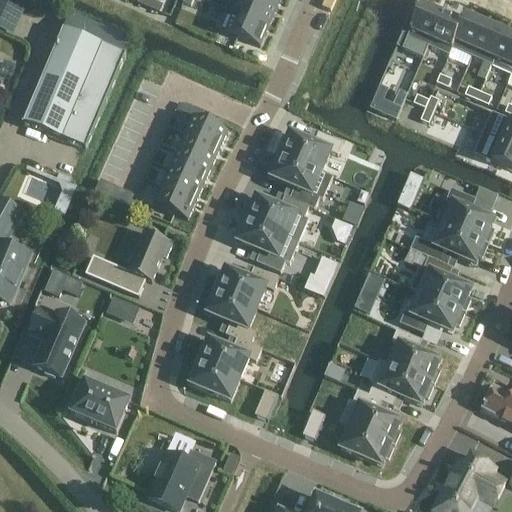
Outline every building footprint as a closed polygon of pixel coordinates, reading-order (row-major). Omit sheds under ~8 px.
[(0,0),(0,31),(15,38),(30,3),(23,0),(0,0)] [(148,10),(152,2),(147,0),(139,0),(137,5),(148,10)] [(276,12),(276,11),(251,0),(239,0),(233,15),(268,30),(273,18),(274,18),(276,12)] [(251,0),(276,11),(277,10),(280,4),(281,0),(251,0)] [(163,7),(152,2),(148,10),(159,14),(163,7)] [(407,40),(402,51),(423,60),(428,49),(442,16),(421,8),(407,40)] [(268,30),(233,15),(225,34),(260,49),(265,36),(266,37),(268,30)] [(462,25),(442,16),(428,49),(449,58),(452,51),(451,51),(462,25)] [(465,18),(462,25),(451,51),(452,51),(471,60),(486,27),(465,18)] [(70,33),(130,56),(135,42),(76,19),(70,33)] [(486,27),(471,60),(492,68),(506,35),(486,27)] [(63,32),(24,125),(86,151),(126,59),(63,32)] [(492,68),(511,77),(511,76),(511,38),(506,35),(492,68)] [(440,77),(436,85),(448,90),(451,82),(440,77)] [(468,90),(464,98),(476,103),(480,95),(468,90)] [(480,95),(476,103),(488,108),(492,100),(480,95)] [(417,98),(413,106),(425,111),(429,103),(417,98)] [(429,103),(425,111),(433,114),(438,103),(430,99),(429,103)] [(393,107),(388,119),(396,122),(401,110),(393,107)] [(425,111),(420,123),(428,126),(433,114),(425,111)] [(511,123),(491,115),(482,136),(511,148),(511,123)] [(193,118),(185,136),(220,151),(228,133),(193,118)] [(276,156),(276,157),(321,175),(330,155),(337,158),(343,146),(318,135),(313,146),(307,144),(290,136),(286,145),(283,144),(277,156),(276,156)] [(185,136),(177,154),(212,169),(220,151),(185,136)] [(511,148),(482,136),(473,157),(511,173),(511,148)] [(177,154),(169,172),(203,187),(212,169),(177,154)] [(275,172),(271,181),(294,190),(290,200),(300,204),(299,206),(309,210),(314,213),(319,201),(323,203),(333,180),(321,175),(276,157),(277,158),(271,170),(275,172)] [(169,172),(161,189),(195,205),(203,187),(169,172)] [(410,175),(396,206),(410,212),(423,180),(410,175)] [(100,182),(95,193),(104,197),(109,186),(100,182)] [(109,186),(104,197),(112,201),(117,190),(109,186)] [(161,189),(153,207),(187,223),(195,205),(161,189)] [(117,190),(112,201),(121,205),(126,194),(117,190)] [(453,207),(444,229),(487,247),(489,247),(488,246),(493,234),(490,232),(494,223),(471,214),(476,202),(451,192),(445,204),(453,207)] [(126,194),(121,205),(130,208),(135,197),(126,194)] [(135,197),(130,208),(138,212),(139,211),(143,201),(135,197)] [(243,220),(243,221),(299,245),(309,223),(304,221),(309,210),(299,206),(300,204),(290,200),(285,198),(280,210),(257,200),(253,209),(249,207),(244,220),(243,220)] [(0,204),(0,228),(14,236),(26,214),(2,201),(0,204)] [(242,236),(238,245),(261,255),(256,265),(281,276),(285,266),(285,265),(290,267),(299,245),(243,221),(242,221),(243,222),(238,234),(242,236)] [(410,253),(428,260),(447,268),(452,257),(475,267),(478,259),(481,260),(487,247),(444,229),(435,249),(415,241),(410,253)] [(86,277),(139,299),(147,282),(152,285),(163,258),(167,260),(172,248),(168,247),(169,244),(145,234),(137,254),(133,252),(128,265),(131,266),(129,273),(94,258),(86,277)] [(0,302),(9,306),(28,262),(17,257),(19,253),(3,247),(2,250),(0,249),(0,302)] [(418,273),(410,292),(421,297),(466,316),(466,315),(465,315),(471,302),(467,301),(471,292),(448,282),(453,271),(447,268),(428,260),(423,271),(419,270),(418,273)] [(212,291),(211,292),(257,311),(266,289),(273,292),(278,281),(254,271),(249,282),(225,272),(222,281),(218,279),(213,292),(212,291)] [(53,273),(44,294),(59,300),(68,279),(53,273)] [(309,278),(303,292),(321,299),(327,285),(313,279),(309,278)] [(210,307),(207,316),(231,326),(226,338),(237,342),(241,344),(250,348),(255,337),(247,333),(257,311),(211,292),(211,293),(212,293),(207,306),(210,307)] [(405,314),(399,326),(399,327),(424,337),(429,326),(452,336),(456,327),(459,329),(465,316),(465,317),(466,316),(421,297),(412,317),(405,314)] [(113,301),(108,320),(158,332),(162,313),(113,301)] [(45,375),(56,380),(57,377),(62,379),(85,327),(58,315),(57,318),(41,311),(30,337),(46,344),(35,368),(46,373),(45,375)] [(399,346),(390,368),(435,388),(435,387),(434,387),(439,374),(436,373),(440,364),(416,354),(420,343),(397,332),(392,343),(399,346)] [(195,362),(194,363),(239,382),(249,360),(256,363),(261,352),(250,348),(241,344),(237,342),(232,353),(208,343),(205,352),(201,350),(196,363),(195,362)] [(193,378),(190,387),(230,404),(239,382),(194,363),(194,364),(195,364),(190,377),(193,378)] [(373,387),(368,398),(381,404),(392,409),(397,398),(420,408),(424,399),(428,401),(433,388),(434,389),(435,388),(390,368),(379,364),(369,386),(373,387)] [(87,385),(85,384),(84,386),(85,386),(73,415),(72,414),(72,416),(74,417),(74,416),(115,434),(115,435),(117,435),(118,434),(117,433),(129,405),(130,405),(131,404),(129,403),(128,404),(87,386),(87,385)] [(499,422),(500,423),(500,422),(511,428),(511,397),(511,400),(495,392),(495,391),(494,391),(483,412),(484,413),(484,412),(500,420),(499,422)] [(265,393),(255,418),(268,424),(278,398),(265,393)] [(348,403),(339,425),(350,430),(395,449),(395,448),(394,448),(400,436),(396,434),(400,425),(376,415),(381,404),(368,398),(357,393),(352,404),(348,403)] [(313,413),(302,438),(315,444),(326,418),(313,413)] [(350,430),(340,452),(381,469),(384,460),(388,462),(394,450),(395,450),(395,449),(350,430)] [(187,464),(169,455),(149,501),(173,511),(180,511),(186,499),(199,505),(217,465),(192,454),(187,464)] [(456,467),(433,511),(491,511),(498,500),(507,483),(494,475),(497,470),(472,457),(464,471),(456,467)] [(347,511),(344,510),(334,506),(318,499),(316,498),(316,500),(310,511),(280,511),(279,511),(278,511),(347,511)]
